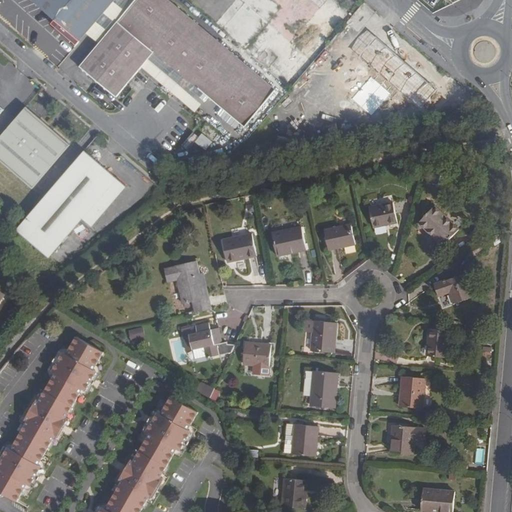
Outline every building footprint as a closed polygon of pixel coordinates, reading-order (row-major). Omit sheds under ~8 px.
[(34,0),(35,3),(60,24),(80,42),(88,33),(116,0),(34,0)] [(221,44),(168,0),(136,0),(100,43),(80,67),(116,97),(142,67),(155,52),(207,95),(208,94),(246,126),(276,90),(258,75),(261,71),(254,65),(250,68),(228,49),(232,45),(225,39),(221,44)] [(136,0),(116,0),(88,33),(100,43),(136,0)] [(238,0),(241,2),(217,31),(289,89),(333,34),(334,34),(350,14),(331,0),(238,0)] [(437,89),(377,37),(360,57),(420,109),(437,89)] [(207,95),(155,52),(142,67),(194,111),(207,95)] [(356,103),(374,119),(394,97),(376,81),(356,103)] [(70,145),(27,108),(0,138),(0,160),(33,189),(70,145)] [(127,187),(85,151),(17,230),(50,258),(83,219),(92,227),(127,187)] [(369,207),(373,228),(398,223),(394,202),(369,207)] [(419,223),(443,247),(460,230),(435,206),(419,223)] [(329,251),(356,245),(351,224),(324,230),(329,251)] [(277,257),(307,250),(302,227),(272,233),(277,257)] [(228,263),(257,256),(253,234),(223,240),(228,263)] [(11,259),(4,243),(0,244),(0,257),(2,263),(11,259)] [(12,276),(17,273),(11,259),(6,261),(12,276)] [(197,262),(164,270),(167,282),(178,280),(183,304),(193,302),(196,313),(213,309),(210,298),(206,299),(200,274),(197,262)] [(204,273),(200,274),(206,299),(210,298),(204,273)] [(439,297),(450,293),(454,305),(473,298),(465,274),(435,284),(439,297)] [(203,324),(182,329),(186,351),(204,347),(207,359),(232,353),(235,345),(234,340),(229,342),(226,326),(218,328),(216,321),(203,325),(203,324)] [(311,351),(335,353),(338,323),(314,321),(311,351)] [(475,324),(465,323),(464,330),(474,331),(475,324)] [(141,326),(127,329),(129,339),(143,336),(141,326)] [(446,358),(449,330),(430,329),(427,356),(446,358)] [(97,363),(108,345),(81,330),(70,348),(67,346),(55,366),(59,368),(41,398),(38,396),(26,416),(29,418),(12,447),(9,446),(0,460),(0,492),(16,502),(27,483),(30,485),(42,465),(39,463),(56,434),(59,435),(71,415),(68,413),(85,384),(88,386),(100,365),(97,363)] [(272,345),(246,343),(244,365),(270,367),(272,345)] [(311,406),(335,409),(339,373),(314,371),(311,406)] [(423,409),(426,379),(403,377),(400,407),(423,409)] [(188,430),(198,412),(171,397),(161,414),(158,412),(147,431),(150,433),(133,461),(130,459),(119,479),(122,481),(106,509),(103,507),(99,511),(140,511),(149,497),(152,498),(164,479),(160,477),(177,449),(180,451),(191,431),(188,430)] [(293,455),(296,424),(288,424),(285,454),(293,455)] [(319,427),(296,424),(293,455),(316,457),(319,427)] [(417,427),(393,425),(390,453),(414,455),(416,440),(426,441),(427,429),(417,428),(417,427)] [(245,450),(245,458),(259,458),(259,451),(245,450)] [(306,481),(285,479),(282,507),(306,509),(307,494),(304,494),(306,481)] [(421,511),(426,511),(453,511),(456,492),(424,488),(421,511)]
